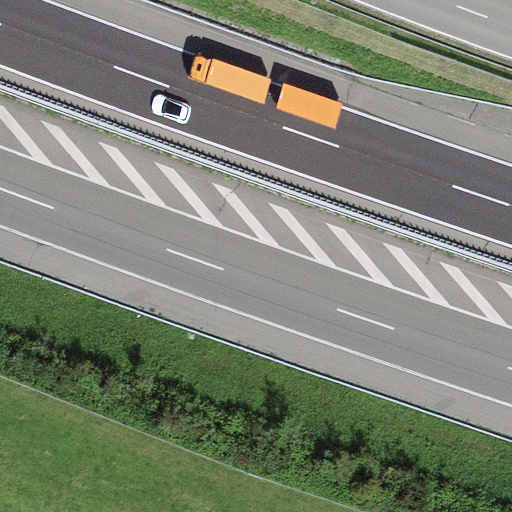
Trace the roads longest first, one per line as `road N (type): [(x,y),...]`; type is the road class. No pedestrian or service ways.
road 1 (motorway): [(511,203),(0,22)]
road 2 (motorway): [(0,171),(511,350)]
